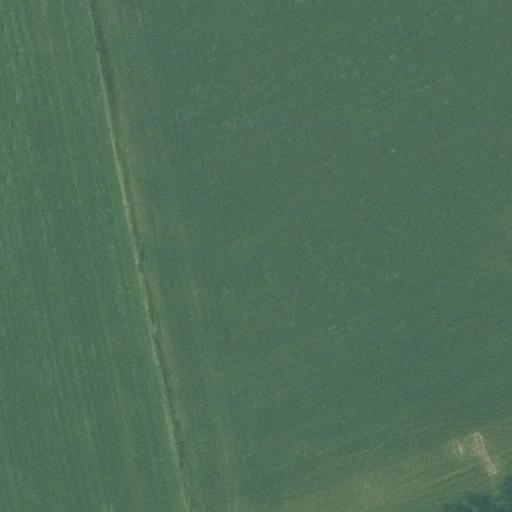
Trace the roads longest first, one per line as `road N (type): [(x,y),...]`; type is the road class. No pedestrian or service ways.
road 1 (unknown): [(359,410),(219,0)]
road 2 (unknown): [(279,176),(266,28)]
